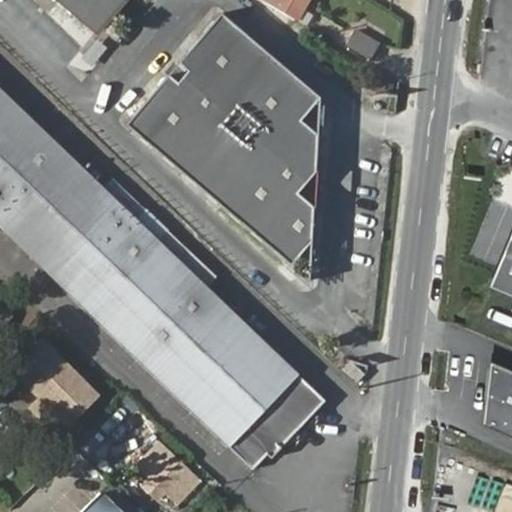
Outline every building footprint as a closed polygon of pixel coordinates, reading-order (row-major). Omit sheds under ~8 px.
[(65,0),(80,12),(85,6),(108,26),(129,0),(65,0)] [(266,0),(296,18),(302,8),(307,0),(266,0)] [(85,6),(80,12),(103,32),(108,26),(85,6)] [(302,8),(296,18),(308,25),(313,15),(302,8)] [(223,12),(128,124),(295,264),(314,241),(322,96),(223,12)] [(381,46),(356,30),(348,44),(373,60),(381,46)] [(328,402),(0,85),(0,224),(259,474),(328,402)] [(511,237),(492,287),(511,295),(511,237)] [(96,394),(49,348),(21,376),(42,396),(32,406),(44,419),(54,409),(67,422),(96,394)] [(511,367),(496,360),(490,426),(511,434),(511,367)] [(160,440),(138,463),(178,502),(200,479),(160,440)] [(143,511),(110,480),(77,511),(143,511)]
